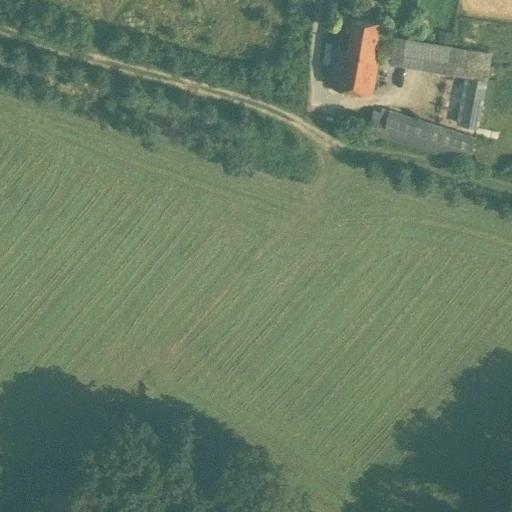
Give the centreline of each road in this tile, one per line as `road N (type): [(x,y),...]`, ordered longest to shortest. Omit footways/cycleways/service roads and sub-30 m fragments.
road 1 (unclassified): [(329,146),(279,115),(0,33)]
road 2 (track): [(511,188),(406,157),(329,146)]
